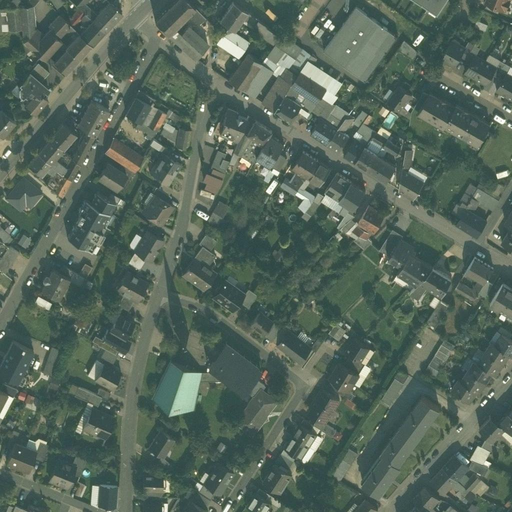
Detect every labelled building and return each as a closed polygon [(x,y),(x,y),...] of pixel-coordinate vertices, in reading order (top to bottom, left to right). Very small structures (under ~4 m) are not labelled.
[(80,0),(76,5),(80,8),(86,14),(93,20),(98,15),(86,4),(89,0),(80,0)] [(174,0),(154,20),(168,33),(174,27),(188,13),(195,7),(188,0),(174,0)] [(416,0),(437,14),(446,0),(416,0)] [(505,9),(508,0),(485,0),(486,1),(487,2),(501,7),(505,9)] [(233,1),(227,10),(241,21),(243,17),(247,11),(233,1)] [(93,20),(105,31),(122,13),(110,2),(98,15),(93,20)] [(485,7),(498,13),(501,7),(487,2),(485,7)] [(27,4),(7,6),(9,27),(20,26),(20,30),(23,30),(37,28),(36,24),(34,4),(27,4)] [(365,79),(397,35),(356,5),(324,49),(365,79)] [(0,27),(9,27),(7,6),(0,7),(0,27)] [(188,13),(200,25),(207,18),(195,7),(188,13)] [(74,26),(86,14),(80,8),(68,21),(74,26)] [(219,19),(228,26),(234,30),(241,21),(227,10),(219,19)] [(274,44),(280,35),(247,11),(243,17),(254,25),(251,28),(274,44)] [(24,41),(24,42),(31,48),(37,53),(54,35),(57,38),(68,27),(76,34),(79,31),(74,26),(68,21),(61,14),(49,26),(51,28),(45,34),(38,41),(30,34),(24,41)] [(81,33),(93,44),(105,31),(93,20),(81,33)] [(477,20),(474,26),(485,31),(488,25),(477,20)] [(168,33),(195,58),(208,45),(187,26),(181,33),(174,27),(168,33)] [(233,31),(234,30),(228,26),(223,34),(228,38),(233,31)] [(37,28),(23,30),(24,41),(30,34),(38,41),(45,34),(37,28)] [(67,47),(79,59),(93,44),(81,33),(79,31),(76,34),(65,45),(67,47)] [(228,38),(244,49),(248,43),(249,42),(233,31),(228,38)] [(282,76),(292,82),(300,71),(308,59),(312,52),(284,32),(275,45),(263,62),(273,69),(282,76)] [(217,42),(239,57),(244,49),(228,38),(223,34),(217,42)] [(37,53),(44,59),(47,56),(61,41),(57,38),(54,35),(37,53)] [(446,61),(455,66),(461,55),(466,47),(465,46),(460,44),(459,41),(454,38),(452,39),(445,51),(450,54),(446,61)] [(398,49),(413,59),(418,52),(405,39),(398,49)] [(461,55),(466,58),(475,44),(469,41),(465,46),(466,47),(461,55)] [(23,55),(31,48),(24,42),(18,51),(23,55)] [(253,47),(248,43),(244,49),(247,50),(250,53),(253,47)] [(480,47),(475,44),(466,58),(472,61),(475,55),(476,55),(480,47)] [(54,62),(66,73),(79,59),(67,47),(53,61),(54,62)] [(228,79),(244,89),(263,62),(250,53),(247,50),(228,79)] [(465,72),(476,78),(486,61),(476,55),(475,55),(472,61),(465,72)] [(53,61),(47,56),(44,59),(51,65),(54,62),(53,61)] [(300,71),(305,73),(308,71),(313,64),(313,63),(308,59),(300,71)] [(492,73),(497,76),(505,63),(500,60),(496,67),(492,73)] [(496,67),(486,61),(476,78),(486,84),(492,73),(496,67)] [(30,71),(41,81),(49,72),(38,62),(30,71)] [(273,69),(263,62),(244,89),(254,96),(273,69)] [(510,66),(505,63),(497,76),(503,79),(506,73),(510,66)] [(327,88),(335,93),(342,83),(313,64),(308,71),(305,73),(327,88)] [(24,104),(34,113),(47,98),(42,94),(48,87),(41,81),(30,71),(29,71),(22,79),(24,81),(19,87),(19,95),(22,97),(20,99),(20,100),(21,99),(25,103),(24,104)] [(307,96),(317,102),(322,95),(327,88),(305,73),(300,71),(292,82),(291,85),(307,96)] [(496,90),(507,96),(511,86),(511,75),(506,73),(503,79),(496,90)] [(264,103),(274,110),(285,94),(291,85),(292,82),(282,76),(264,103)] [(302,105),(307,96),(291,85),(285,94),(302,104),(302,105)] [(387,102),(400,111),(403,107),(413,95),(400,85),(387,102)] [(335,93),(327,88),(322,95),(325,97),(328,92),(336,97),(338,95),(335,93)] [(135,96),(150,104),(154,98),(139,89),(135,96)] [(444,125),(478,145),(490,123),(456,104),(455,106),(430,91),(428,95),(423,105),(418,113),(443,127),(444,125)] [(328,92),(325,97),(333,102),(336,97),(328,92)] [(417,102),(423,105),(428,95),(423,92),(417,102)] [(274,110),(291,121),(301,106),(302,105),(302,104),(285,94),(274,110)] [(326,120),(331,112),(330,112),(336,104),(333,102),(325,97),(322,95),(317,102),(311,110),(322,117),(321,117),(326,120)] [(139,120),(141,121),(144,115),(150,104),(135,96),(126,113),(139,120)] [(317,102),(307,96),(302,105),(301,106),(310,112),(311,110),(317,102)] [(85,129),(95,135),(109,109),(91,99),(78,124),(85,129)] [(347,112),(336,104),(330,112),(331,112),(344,121),(349,113),(347,112)] [(228,133),(229,136),(238,139),(241,130),(246,117),(242,115),(241,117),(236,115),(237,113),(238,112),(235,111),(236,110),(227,106),(224,113),(225,113),(222,121),(224,122),(220,133),(221,132),(225,134),(228,133)] [(411,113),(403,107),(400,111),(410,119),(411,113)] [(157,108),(151,119),(148,125),(150,126),(157,130),(166,113),(157,108)] [(1,110),(0,110),(0,133),(2,135),(14,121),(1,110)] [(170,116),(180,122),(183,117),(174,111),(170,116)] [(338,128),(344,132),(355,117),(349,113),(344,121),(338,128)] [(141,121),(148,125),(151,119),(144,115),(141,121)] [(246,117),(241,130),(246,133),(255,119),(247,115),(246,117)] [(363,121),(365,118),(360,115),(354,122),(360,126),(363,121)] [(311,133),(328,144),(338,128),(326,120),(321,117),(311,133)] [(246,133),(251,136),(264,144),(270,135),(272,130),(255,119),(246,133)] [(147,132),(150,126),(148,125),(141,121),(139,120),(136,126),(147,132)] [(214,131),(220,133),(224,122),(222,121),(219,120),(218,121),(214,131)] [(63,121),(50,137),(63,149),(76,133),(63,121)] [(370,126),(363,121),(360,126),(357,130),(364,135),(370,126)] [(150,126),(147,132),(146,135),(152,139),(153,137),(157,130),(150,126)] [(364,135),(359,142),(365,145),(366,146),(371,138),(376,131),(377,131),(370,126),(364,135)] [(161,133),(168,137),(171,131),(164,127),(161,133)] [(176,145),(187,147),(191,129),(179,127),(179,130),(177,141),(176,145)] [(173,128),(171,131),(168,137),(177,141),(179,130),(173,128)] [(328,144),(338,151),(349,135),(344,132),(338,128),(328,144)] [(85,129),(77,144),(87,150),(95,135),(85,129)] [(251,136),(246,133),(241,130),(238,139),(235,145),(233,150),(234,151),(238,153),(240,154),(242,150),(251,136)] [(359,142),(364,135),(357,130),(354,135),(354,139),(359,142)] [(371,138),(383,145),(387,138),(376,131),(371,138)] [(258,154),(273,163),(279,153),(284,144),(270,135),(264,144),(258,154)] [(132,169),(135,171),(143,156),(113,136),(105,151),(132,169)] [(235,145),(238,139),(229,136),(227,142),(235,145)] [(258,154),(264,144),(251,136),(242,150),(240,154),(238,153),(238,154),(253,163),(257,157),(258,154)] [(51,163),(63,149),(50,137),(38,151),(51,163)] [(158,149),(162,143),(153,137),(152,139),(150,143),(158,149)] [(366,146),(378,154),(383,145),(371,138),(366,146)] [(401,147),(387,138),(383,145),(397,154),(401,147)] [(344,155),(355,162),(365,145),(359,142),(354,139),(344,155)] [(164,152),(169,155),(172,150),(162,143),(158,149),(162,151),(164,152)] [(77,144),(71,155),(80,163),(87,150),(77,144)] [(366,146),(365,145),(355,162),(367,170),(378,154),(366,146)] [(210,167),(224,173),(230,159),(224,156),(226,153),(218,150),(210,167)] [(297,170),(308,177),(318,160),(303,150),(293,167),(297,170)] [(405,150),(402,169),(407,172),(409,169),(412,150),(405,150)] [(28,163),(41,174),(48,166),(51,163),(38,151),(28,163)] [(164,152),(157,162),(174,173),(181,163),(169,155),(164,152)] [(271,166),(279,171),(281,167),(287,158),(279,153),(273,163),(271,166)] [(258,154),(257,157),(271,166),(273,163),(258,154)] [(396,165),(378,154),(367,170),(386,182),(396,165)] [(71,180),(80,163),(71,155),(64,169),(62,172),(71,180)] [(331,168),(318,160),(308,177),(320,185),(331,168)] [(151,172),(157,162),(156,161),(149,171),(151,172)] [(56,162),(53,165),(62,172),(64,169),(56,162)] [(98,176),(117,188),(126,174),(116,167),(108,162),(98,176)] [(116,167),(126,174),(129,169),(119,162),(116,167)] [(168,183),(174,173),(157,162),(151,172),(168,183)] [(59,176),(62,172),(53,165),(51,163),(48,166),(53,170),(55,172),(59,176)] [(213,168),(210,174),(221,179),(223,173),(213,168)] [(423,181),(407,172),(402,169),(399,189),(414,198),(423,181)] [(51,187),(53,189),(59,176),(55,172),(53,170),(44,182),(51,187)] [(297,170),(290,179),(300,186),(301,186),(308,177),(297,170)] [(62,172),(59,176),(53,189),(62,196),(71,180),(62,172)] [(340,200),(352,181),(337,172),(336,174),(325,191),(340,200)] [(203,180),(207,182),(218,186),(219,187),(222,179),(221,179),(210,174),(207,173),(203,180)] [(41,192),(23,177),(7,197),(20,209),(29,198),(34,201),(41,192)] [(282,184),(296,193),(300,186),(290,179),(286,177),(282,184)] [(366,190),(352,181),(340,200),(345,204),(340,212),(345,215),(348,211),(351,207),(354,209),(355,207),(366,190)] [(158,188),(169,194),(172,188),(167,185),(162,182),(158,188)] [(215,192),(218,186),(207,182),(204,188),(215,192)] [(155,194),(167,202),(171,196),(169,194),(158,188),(156,186),(152,192),(155,194)] [(304,198),(305,199),(309,192),(301,186),(300,186),(296,193),(304,198)] [(479,201),(493,210),(499,199),(478,186),(472,197),(479,201)] [(103,225),(116,202),(107,197),(96,191),(91,201),(85,198),(78,212),(80,214),(67,236),(91,250),(105,226),(103,225)] [(155,194),(152,192),(150,191),(144,201),(149,204),(155,194)] [(110,192),(107,197),(116,202),(122,205),(125,200),(110,192)] [(316,196),(309,192),(305,199),(311,203),(316,196)] [(311,204),(316,208),(325,196),(318,192),(316,196),(311,203),(311,204)] [(144,212),(161,223),(173,205),(167,202),(155,194),(149,204),(145,205),(143,209),(144,212)] [(472,197),(465,207),(473,212),(479,201),(472,197)] [(311,204),(311,203),(305,199),(304,198),(299,206),(305,211),(311,204)] [(360,223),(366,227),(377,209),(369,205),(359,222),(360,223)] [(487,220),(473,212),(465,207),(456,223),(477,236),(487,220)] [(377,209),(366,227),(374,231),(385,214),(380,211),(377,209)] [(207,221),(217,226),(222,216),(212,211),(207,221)] [(345,215),(342,219),(337,226),(340,229),(342,228),(347,222),(351,218),(355,215),(353,214),(348,211),(345,215)] [(342,228),(346,232),(349,229),(356,223),(351,218),(347,222),(342,228)] [(349,229),(351,231),(352,231),(358,224),(356,223),(349,229)] [(357,234),(359,235),(364,229),(358,225),(358,224),(352,231),(357,234)] [(10,235),(0,225),(0,229),(7,235),(2,241),(3,242),(9,236),(10,235)] [(511,248),(511,226),(502,242),(511,248)] [(365,229),(364,229),(359,235),(367,239),(368,237),(372,233),(365,229)] [(385,253),(390,256),(390,255),(401,238),(401,239),(403,235),(393,229),(380,249),(385,253)] [(147,257),(151,259),(163,240),(147,230),(143,236),(135,248),(135,249),(135,250),(147,257)] [(135,248),(143,236),(136,232),(129,243),(130,245),(135,248)] [(23,233),(17,242),(25,247),(31,238),(23,233)] [(202,245),(209,250),(217,240),(206,233),(199,243),(202,245)] [(361,245),(364,248),(372,240),(368,237),(367,239),(359,235),(358,236),(354,240),(361,245)] [(3,242),(8,246),(9,244),(13,239),(9,236),(3,242)] [(408,279),(416,284),(433,266),(411,252),(414,247),(401,239),(401,238),(390,255),(390,256),(391,256),(391,255),(397,259),(395,262),(402,266),(397,272),(398,273),(400,270),(410,276),(408,279)] [(0,258),(0,267),(5,272),(19,251),(9,244),(8,246),(1,257),(0,258)] [(193,258),(194,258),(195,256),(207,265),(215,254),(209,250),(202,245),(193,258)] [(280,245),(274,257),(284,261),(290,250),(280,245)] [(128,262),(139,269),(147,257),(135,250),(128,262)] [(216,272),(207,265),(195,256),(194,258),(182,273),(203,288),(216,272)] [(473,289),(478,292),(479,292),(486,279),(493,267),(475,256),(466,271),(479,279),(473,289)] [(78,273),(85,278),(92,266),(85,262),(78,273)] [(69,279),(82,286),(87,279),(85,278),(78,273),(63,264),(59,271),(70,277),(69,279)] [(410,291),(415,294),(419,296),(423,290),(426,284),(442,293),(451,277),(433,266),(416,284),(410,291)] [(41,289),(59,298),(69,279),(70,277),(59,271),(52,268),(41,289)] [(134,299),(137,301),(148,282),(126,270),(119,282),(121,283),(117,290),(123,293),(134,299)] [(398,273),(408,279),(410,276),(400,270),(398,273)] [(232,287),(234,285),(226,279),(224,281),(232,287)] [(479,292),(485,296),(493,283),(486,279),(479,292)] [(213,297),(232,311),(240,301),(245,293),(234,285),(232,287),(224,281),(213,297)] [(455,289),(474,300),(478,292),(473,289),(460,281),(455,289)] [(511,287),(503,282),(492,301),(500,306),(500,307),(507,311),(506,313),(511,316),(511,287)] [(240,301),(248,307),(257,294),(248,288),(245,293),(240,301)] [(425,292),(423,290),(419,296),(415,294),(413,298),(419,302),(425,292)] [(36,298),(50,306),(53,300),(39,292),(36,298)] [(118,304),(128,310),(134,299),(123,293),(118,304)] [(426,322),(435,328),(450,305),(449,305),(441,300),(426,322)] [(263,333),(264,334),(274,321),(259,310),(250,323),(257,329),(263,334),(263,333)] [(114,321),(118,313),(113,311),(109,319),(114,321)] [(114,321),(109,329),(125,338),(134,322),(118,313),(114,321)] [(173,326),(178,336),(188,331),(183,321),(173,326)] [(264,334),(273,341),(283,328),(274,321),(264,334)] [(330,331),(335,335),(342,325),(337,322),(330,331)] [(285,324),(283,328),(273,341),(278,344),(289,330),(290,330),(291,328),(285,324)] [(130,341),(125,338),(109,329),(107,328),(101,339),(103,339),(118,348),(124,351),(130,341)] [(502,333),(510,338),(511,335),(511,332),(505,328),(502,333)] [(278,344),(301,360),(312,346),(304,340),(303,342),(297,337),(298,336),(290,330),(289,330),(278,344)] [(502,333),(495,343),(509,353),(511,355),(511,339),(510,338),(502,333)] [(312,346),(317,350),(324,340),(319,337),(312,346)] [(361,361),(361,360),(370,347),(355,337),(346,351),(350,354),(361,361)] [(445,338),(442,343),(452,350),(455,345),(445,338)] [(99,345),(105,348),(115,354),(118,348),(103,339),(99,345)] [(0,373),(17,382),(17,381),(21,374),(29,357),(26,356),(30,348),(13,340),(0,364),(0,373)] [(225,341),(224,343),(261,372),(262,370),(225,341)] [(502,363),(509,353),(495,343),(492,341),(485,352),(502,363)] [(256,378),(261,372),(224,343),(209,362),(217,369),(226,375),(247,391),(247,390),(256,378)] [(442,343),(438,348),(449,355),(452,350),(442,343)] [(43,372),(54,376),(63,350),(52,346),(43,372)] [(375,351),(370,347),(361,360),(366,363),(375,351)] [(117,355),(115,354),(105,348),(98,360),(103,363),(103,362),(111,366),(117,355)] [(438,348),(435,354),(445,360),(449,355),(438,348)] [(472,358),(475,360),(478,362),(485,352),(479,348),(472,358)] [(495,374),(502,363),(485,352),(478,362),(492,371),(492,372),(495,374)] [(350,354),(347,359),(362,368),(366,363),(361,360),(361,361),(350,354)] [(435,354),(432,359),(442,365),(445,360),(435,354)] [(359,373),(362,368),(347,359),(344,364),(359,373)] [(432,359),(429,364),(439,370),(442,365),(432,359)] [(166,406),(193,409),(199,381),(201,372),(193,369),(186,366),(169,360),(152,396),(166,406)] [(485,382),(492,372),(492,371),(478,362),(475,360),(468,370),(485,382)] [(339,361),(334,369),(354,382),(360,374),(359,373),(344,364),(339,361)] [(95,378),(112,387),(121,372),(111,366),(103,362),(103,363),(95,378)] [(208,364),(217,371),(217,369),(209,362),(208,364)] [(436,375),(439,370),(429,364),(426,369),(436,375)] [(223,378),(225,377),(226,375),(217,369),(217,371),(201,372),(199,381),(207,380),(207,379),(221,378),(223,378)] [(349,391),(354,382),(334,369),(329,378),(331,379),(346,389),(349,391)] [(396,377),(404,382),(409,375),(400,369),(395,376),(396,377)] [(478,392),(485,382),(468,370),(461,380),(476,390),(476,391),(478,392)] [(25,376),(21,374),(17,381),(22,384),(25,376)] [(247,391),(226,375),(225,377),(245,392),(247,391)] [(381,399),(390,404),(404,382),(396,377),(381,399)] [(254,396),(257,398),(263,389),(266,385),(256,378),(247,390),(254,396)] [(469,401),(476,391),(476,390),(461,380),(459,378),(452,389),(469,401)] [(328,384),(343,394),(346,389),(331,379),(328,384)] [(7,393),(13,396),(17,388),(3,382),(0,387),(0,388),(7,393)] [(75,393),(78,386),(71,383),(68,391),(75,393)] [(98,405),(101,396),(96,394),(78,386),(75,393),(74,394),(87,400),(93,403),(98,405)] [(99,387),(96,394),(101,396),(107,399),(110,392),(99,387)] [(318,418),(324,422),(339,399),(322,388),(307,411),(318,418)] [(245,428),(253,434),(264,420),(266,416),(277,400),(263,389),(257,398),(254,396),(238,419),(247,426),(245,428)] [(363,482),(379,494),(400,465),(398,463),(439,407),(423,395),(381,451),(384,453),(363,482)] [(91,406),(93,403),(87,400),(74,429),(80,432),(82,427),(91,406)] [(93,429),(106,435),(115,417),(91,406),(82,427),(92,431),(93,429)] [(511,428),(511,413),(510,412),(509,411),(500,422),(505,426),(506,425),(511,428)] [(506,426),(505,426),(500,422),(491,415),(479,428),(488,436),(492,440),(493,439),(506,426)] [(311,429),(314,424),(304,418),(301,423),(311,429)] [(318,418),(314,424),(332,436),(336,430),(324,422),(318,418)] [(235,421),(245,428),(247,426),(238,419),(235,421)] [(300,423),(292,434),(309,445),(314,438),(317,433),(311,429),(301,423),(300,423)] [(6,446),(12,448),(14,441),(15,441),(19,431),(13,429),(6,446)] [(149,447),(162,456),(170,444),(174,438),(168,434),(169,434),(161,429),(157,435),(157,434),(149,447)] [(301,458),(309,445),(292,434),(284,447),(285,447),(297,455),(301,458)] [(320,442),(314,438),(309,445),(316,449),(320,442)] [(34,456),(42,460),(48,444),(39,440),(36,449),(34,456)] [(485,440),(481,446),(479,445),(471,458),(473,459),(482,464),(490,450),(491,451),(494,444),(491,443),(485,440)] [(6,461),(17,465),(25,445),(15,441),(14,441),(12,448),(6,461)] [(36,449),(25,445),(17,465),(28,470),(34,456),(36,449)] [(285,447),(282,452),(293,460),(297,455),(285,447)] [(331,474),(340,480),(358,453),(348,447),(331,474)] [(294,460),(293,460),(282,452),(281,452),(275,462),(287,470),(294,460)] [(72,473),(79,475),(86,458),(75,454),(72,464),(75,465),(72,473)] [(443,467),(457,480),(462,474),(469,466),(455,454),(443,467)] [(49,479),(67,486),(72,473),(75,465),(72,464),(58,458),(49,479)] [(156,464),(167,471),(171,465),(160,458),(156,464)] [(469,467),(485,475),(489,467),(482,464),(473,459),(469,466),(469,467)] [(216,491),(219,493),(234,471),(218,461),(204,483),(216,491)] [(263,481),(280,492),(292,473),(287,470),(275,462),(263,481)] [(101,476),(114,477),(114,470),(101,464),(101,476)] [(446,491),(457,480),(443,467),(431,480),(446,491)] [(469,479),(463,485),(469,491),(481,479),(475,473),(469,479)] [(144,489),(162,490),(163,476),(161,474),(143,474),(142,489),(144,489)] [(345,483),(340,480),(331,474),(330,474),(326,479),(341,489),(345,483)] [(469,479),(462,474),(457,480),(463,485),(469,479)] [(114,477),(101,476),(100,485),(116,486),(117,477),(114,477)] [(204,483),(198,491),(210,499),(216,491),(204,483)] [(75,493),(79,495),(84,486),(79,484),(75,493)] [(99,505),(100,485),(92,484),(90,503),(98,507),(99,505)] [(99,505),(115,506),(116,486),(100,485),(99,505)] [(417,503),(426,511),(427,511),(432,506),(433,506),(440,498),(426,485),(413,499),(417,503)] [(461,499),(469,491),(463,485),(455,493),(461,499)] [(256,492),(266,498),(270,493),(260,487),(256,492)] [(204,508),(210,499),(198,491),(197,490),(190,500),(204,508)] [(247,505),(257,511),(263,511),(266,508),(268,509),(268,508),(272,502),(266,498),(256,492),(256,491),(247,505)] [(339,491),(328,510),(331,511),(359,511),(363,506),(339,491)] [(182,511),(206,511),(208,511),(204,508),(190,500),(182,511)] [(142,511),(160,511),(161,502),(155,501),(144,501),(143,501),(142,511)] [(283,503),(281,508),(287,511),(290,507),(283,503)] [(426,511),(417,503),(412,510),(411,509),(408,511),(426,511)]
